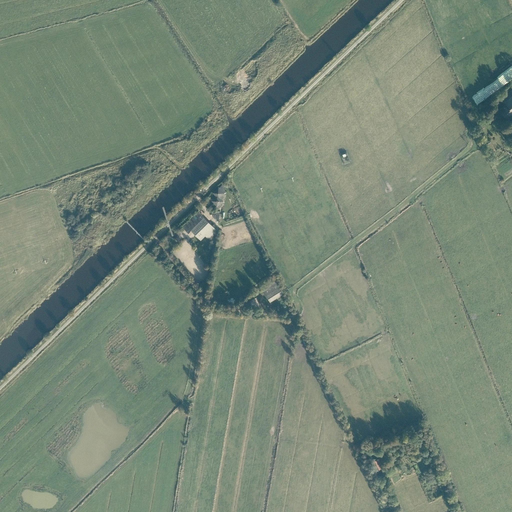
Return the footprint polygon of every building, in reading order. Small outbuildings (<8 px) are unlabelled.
[(511,88),(501,98),(505,103),(511,110),(511,88)] [(511,115),(511,110),(505,103),(498,109),(508,119),(511,115)] [(225,192),(219,186),(213,192),(216,195),(214,197),(215,198),(212,200),(219,206),(225,200),(223,199),(225,197),(223,194),(225,192)] [(217,229),(199,210),(185,223),(201,240),(206,235),(210,240),(216,235),(217,229)] [(280,281),(265,290),(270,300),(286,292),(280,281)] [(379,458),(373,460),(377,470),(383,467),(379,458)]
